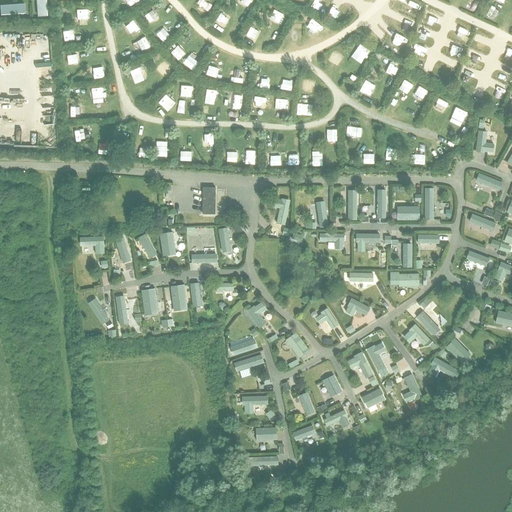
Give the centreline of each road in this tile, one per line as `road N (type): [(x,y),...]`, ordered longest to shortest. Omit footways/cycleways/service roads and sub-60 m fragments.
road 1 (unclassified): [(276,378),(330,353),(431,284),(455,241),(455,184),(0,166)]
road 2 (track): [(106,456),(77,453),(70,431),(50,243),(52,167)]
